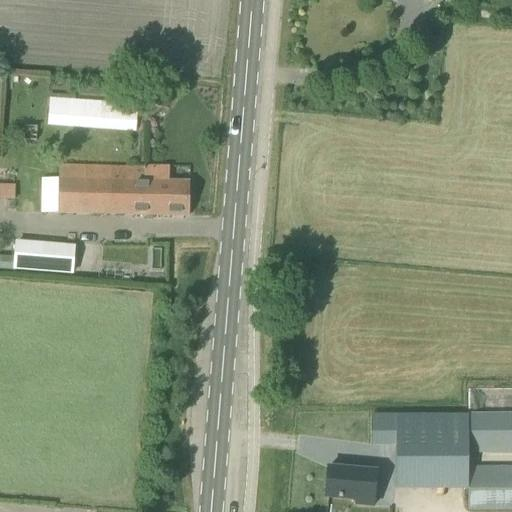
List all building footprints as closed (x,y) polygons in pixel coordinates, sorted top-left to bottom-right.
[(49,92),(47,126),(137,132),(139,98),(49,92)] [(59,168),(58,215),(188,218),(188,183),(167,183),(167,168),(59,168)] [(0,184),(0,200),(14,200),(14,185),(0,184)] [(16,241),(14,269),(73,274),(75,246),(16,241)] [(130,280),(131,263),(98,262),(97,279),(130,280)] [(468,415),(372,415),(372,447),(396,447),(396,490),(468,490),(468,470),(468,453),(468,415)] [(486,453),(509,453),(511,452),(511,415),(468,415),(468,453),(486,453)] [(328,469),(325,498),(355,500),(356,490),(375,491),(376,474),(356,472),(356,471),(328,469)] [(511,469),(510,469),(486,470),(468,470),(468,490),(468,511),(511,511),(511,469)]
